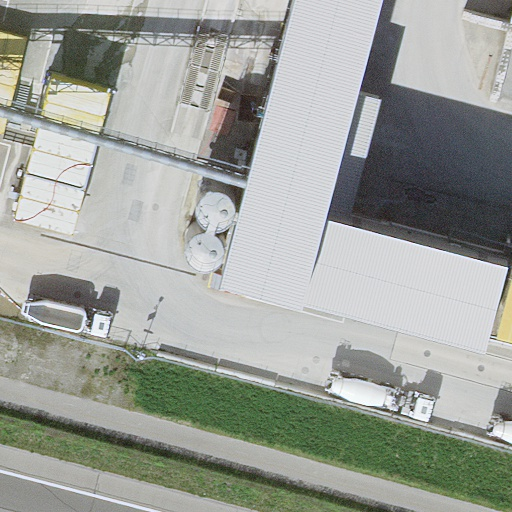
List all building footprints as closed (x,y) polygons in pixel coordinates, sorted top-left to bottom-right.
[(375,0),(292,0),(222,266),(485,336),(485,334),(511,340),(511,235),(508,234),(504,250),(347,208),(378,91),(353,84),(375,0)] [(28,36),(0,29),(0,129),(4,131),(28,36)] [(51,122),(38,119),(14,214),(73,229),(103,111),(57,99),(51,122)] [(209,216),(215,217),(221,217),(226,214),(231,210),(234,205),(235,200),(235,194),(233,188),(230,183),(225,180),(219,178),(213,177),(208,179),(203,182),(199,186),(196,192),(196,198),(197,204),(199,209),(204,213),(209,216)] [(198,257),(204,258),(210,257),(215,255),(220,251),(223,246),(224,240),(224,234),(222,229),(219,224),(214,220),(208,218),(202,218),(197,219),(192,223),(188,227),(185,233),(184,238),(186,244),(188,250),(193,254),(198,257)]
